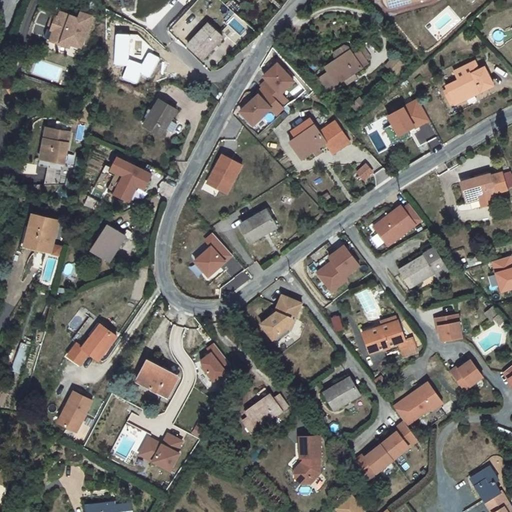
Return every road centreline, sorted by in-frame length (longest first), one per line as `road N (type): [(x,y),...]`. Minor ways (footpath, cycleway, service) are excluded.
road 1 (residential): [(511,117),(365,202),(238,299),(210,309),(180,304),(163,285),(162,231),(244,72),(296,0)]
road 2 (unknown): [(355,442),(382,419),(384,406),(281,263)]
road 3 (unknown): [(163,285),(101,375),(70,384)]
